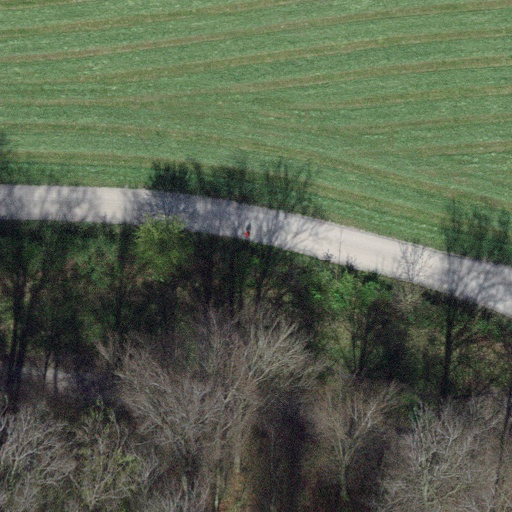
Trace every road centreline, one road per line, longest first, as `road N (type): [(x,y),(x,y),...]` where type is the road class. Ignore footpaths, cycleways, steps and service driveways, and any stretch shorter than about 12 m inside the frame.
road 1 (track): [(0,371),(172,383),(370,422),(511,464)]
road 2 (residential): [(511,288),(239,213),(0,207)]
